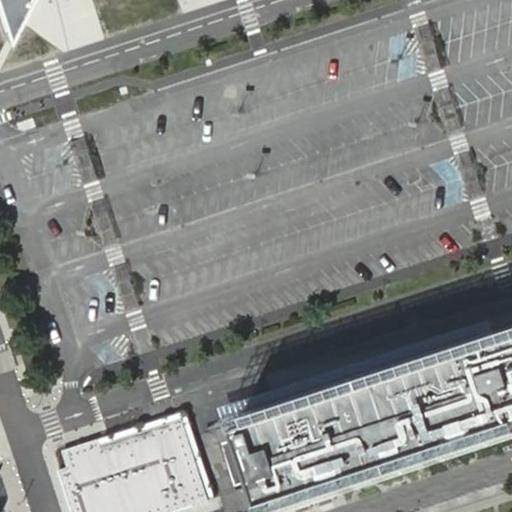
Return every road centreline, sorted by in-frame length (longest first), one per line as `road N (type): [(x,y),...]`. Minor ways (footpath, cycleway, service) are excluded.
road 1 (unclassified): [(21,433),(511,272)]
road 2 (unclassified): [(307,0),(0,100)]
